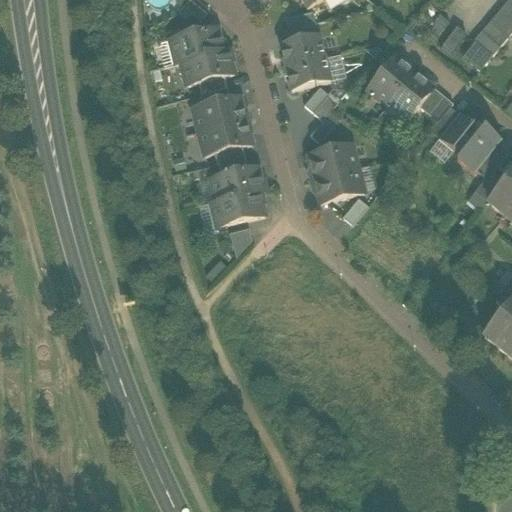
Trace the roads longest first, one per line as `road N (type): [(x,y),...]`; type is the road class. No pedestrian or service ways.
road 1 (residential): [(238,0),(295,218),(511,429)]
road 2 (track): [(82,511),(99,498),(100,479),(0,143)]
road 3 (secondary): [(174,511),(99,326),(51,157)]
road 4 (secondary): [(17,0),(51,157)]
road 5 (secondary): [(51,157),(41,0)]
